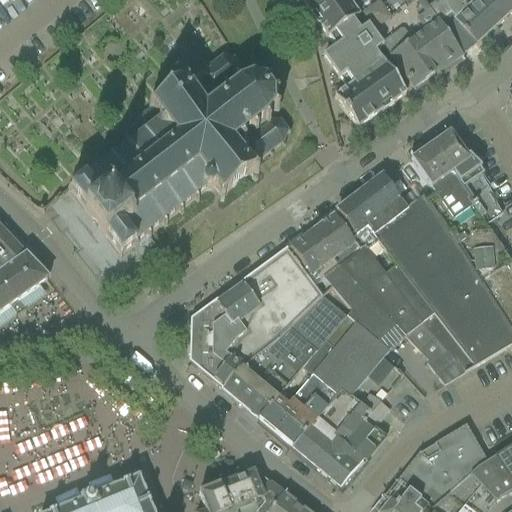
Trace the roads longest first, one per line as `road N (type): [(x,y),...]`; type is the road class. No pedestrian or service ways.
road 1 (residential): [(127,343),(150,316),(511,58)]
road 2 (residential): [(127,343),(0,204)]
road 3 (residential): [(330,511),(189,397)]
